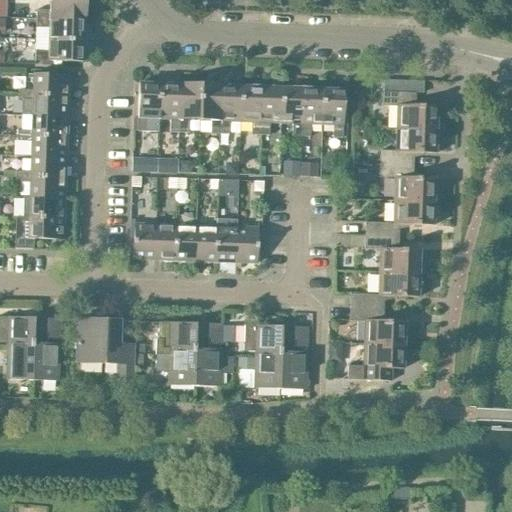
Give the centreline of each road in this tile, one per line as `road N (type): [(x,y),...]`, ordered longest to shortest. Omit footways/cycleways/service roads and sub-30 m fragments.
road 1 (residential): [(511,64),(387,41),(176,31),(151,14)]
road 2 (residential): [(298,184),(294,294),(88,287)]
road 3 (residential): [(88,287),(95,91),(151,14)]
